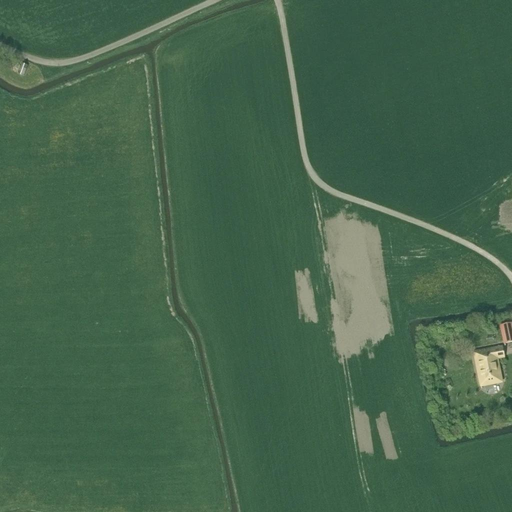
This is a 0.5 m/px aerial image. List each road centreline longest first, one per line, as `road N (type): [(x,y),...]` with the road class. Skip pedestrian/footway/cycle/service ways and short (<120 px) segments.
road 1 (unclassified): [(511,281),(432,229),(315,183),(278,0)]
road 2 (unclassified): [(226,0),(76,64),(39,66),(0,50)]
